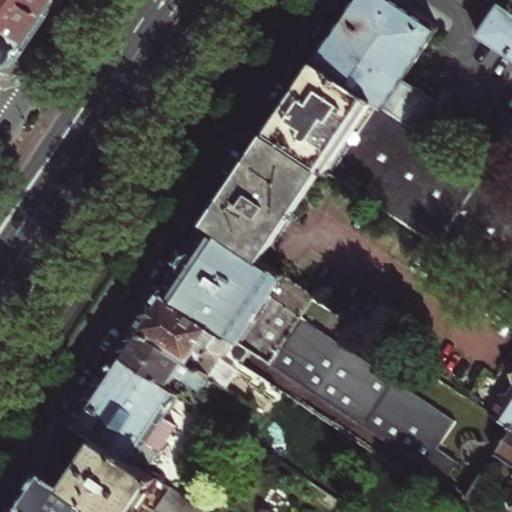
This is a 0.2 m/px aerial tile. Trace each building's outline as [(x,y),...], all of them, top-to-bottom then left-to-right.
[(44,15),(54,0),(0,0),(0,62),(3,63),(9,62),(15,59),(44,15)] [(415,128),(434,101),(403,80),(439,27),(398,0),(355,0),(345,17),(315,61),(415,128)] [(511,12),(498,4),(477,36),(511,58),(511,12)] [(289,98),(267,132),(319,166),(511,293),(511,192),(428,136),(415,128),(315,61),(289,98)] [(415,128),(428,136),(447,109),(434,101),(415,128)] [(232,183),(206,223),(257,257),(319,166),(267,132),(232,183)] [(183,258),(160,291),(251,352),(445,483),(458,464),(437,450),(455,423),(302,320),(317,298),(257,257),(206,223),(183,258)] [(156,297),(151,305),(242,366),(251,352),(160,291),(156,297)] [(143,316),(135,328),(218,385),(226,390),(236,374),(270,397),(276,389),(242,366),(151,305),(143,316)] [(118,354),(179,395),(200,410),(218,385),(135,328),(127,339),(118,354)] [(97,439),(144,471),(171,433),(159,423),(179,395),(118,354),(94,389),(72,422),(97,439)] [(502,396),(490,413),(511,428),(511,355),(511,356),(509,354),(507,357),(509,359),(511,368),(511,392),(511,395),(502,396)] [(511,428),(495,455),(511,465),(511,491),(510,492),(511,505),(511,428)] [(79,466),(62,489),(96,511),(137,511),(142,505),(146,507),(149,509),(151,506),(159,511),(204,511),(144,471),(97,439),(79,466)] [(26,490),(15,506),(23,511),(96,511),(62,489),(38,473),(26,490)]
